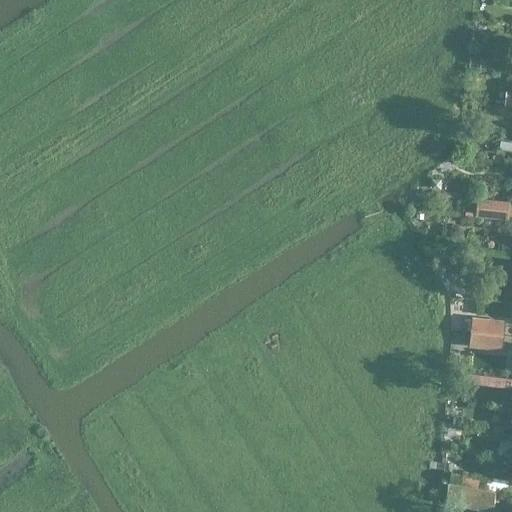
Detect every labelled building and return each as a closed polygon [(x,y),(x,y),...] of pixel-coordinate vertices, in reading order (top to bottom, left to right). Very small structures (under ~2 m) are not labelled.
[(459,170),(461,159),(449,157),(443,161),(442,167),(459,170)] [(509,208),(473,206),(472,222),(508,224),(509,208)] [(503,326),(468,322),(465,348),(500,352),(503,326)] [(477,490),(480,475),(457,471),(454,485),(477,490)] [(488,477),(485,491),(495,493),(507,495),(509,480),(488,477)] [(486,511),(492,511),(495,493),(485,491),(477,490),(454,485),(448,484),(446,505),(486,511)]
